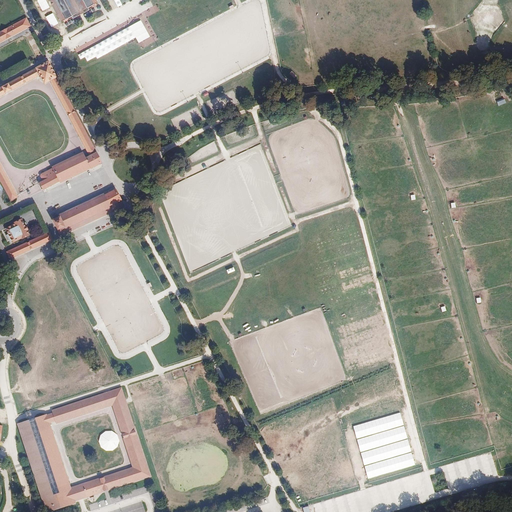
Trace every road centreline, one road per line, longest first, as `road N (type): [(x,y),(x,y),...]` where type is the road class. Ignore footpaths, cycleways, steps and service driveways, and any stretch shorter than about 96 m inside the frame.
road 1 (track): [(152,158),(283,97),(463,80),(511,67)]
road 2 (track): [(131,207),(296,511)]
road 3 (track): [(164,332),(119,353),(74,263),(122,242),(167,327)]
road 4 (track): [(209,353),(9,420)]
road 5 (track): [(73,482),(128,464),(103,388)]
road 6 (track): [(382,511),(511,476)]
